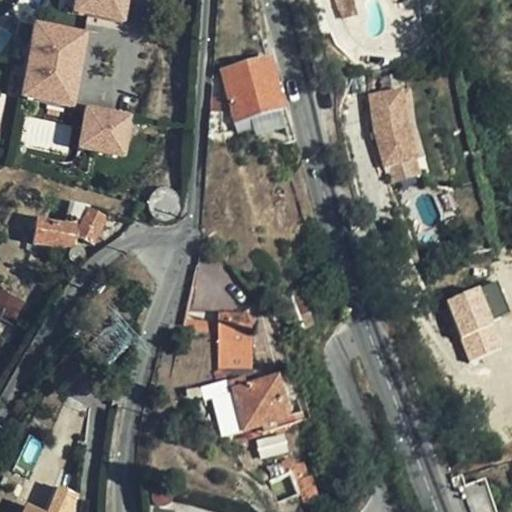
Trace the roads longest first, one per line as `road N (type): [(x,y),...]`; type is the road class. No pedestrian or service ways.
road 1 (secondary): [(281,0),(371,330),(442,511)]
road 2 (residential): [(180,253),(140,244),(107,249),(77,277),(0,417)]
road 3 (residential): [(180,253),(131,413),(128,511)]
road 4 (residential): [(209,0),(191,213),(180,253)]
